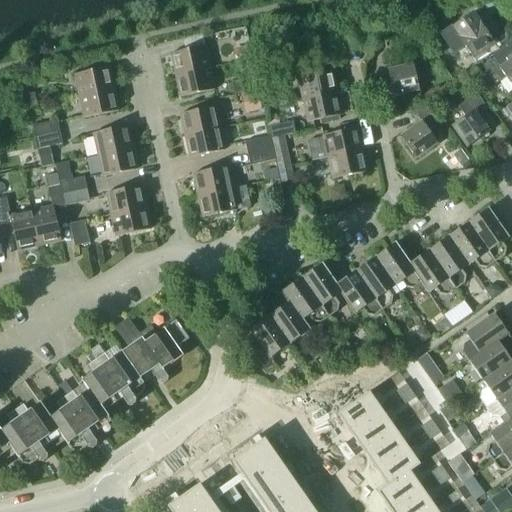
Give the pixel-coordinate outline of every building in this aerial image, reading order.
[(495,0),(490,0),(484,5),(489,12),(499,5),(495,0)] [(473,59),(495,44),(479,22),(472,13),(441,35),(454,53),(464,46),(473,59)] [(511,38),(511,20),(511,19),(498,29),(507,42),(511,38)] [(438,33),(431,23),(422,30),(428,39),(438,33)] [(414,25),(396,29),(399,46),(407,44),(417,42),(414,28),(414,25)] [(493,58),(482,66),(495,85),(505,78),(511,88),(511,41),(491,56),(493,58)] [(235,63),(252,59),(249,45),(232,49),(235,63)] [(175,76),(209,68),(205,46),(171,54),(175,76)] [(415,75),(427,73),(422,50),(409,53),(411,65),(387,71),(393,97),(419,91),(415,75)] [(74,75),(79,97),(113,89),(108,68),(74,75)] [(209,68),(175,76),(180,98),(214,90),(209,68)] [(302,101),(336,93),(332,72),(298,79),(302,101)] [(230,81),(233,93),(258,88),(255,76),(230,81)] [(113,89),(79,97),(84,119),(118,111),(113,89)] [(256,90),(239,94),(243,114),(260,110),(256,90)] [(34,93),(25,95),(28,108),(37,105),(34,93)] [(336,93),(302,101),(307,123),(341,115),(336,93)] [(473,112),(483,104),(476,94),(457,107),(464,117),(451,126),(467,148),(488,132),(473,112)] [(443,106),(438,98),(433,102),(438,110),(443,106)] [(428,131),(437,124),(424,105),(414,113),(421,123),(400,137),(415,159),(437,144),(428,131)] [(185,136),(218,129),(214,107),(180,114),(185,136)] [(32,126),(37,150),(49,147),(62,144),(57,120),(32,126)] [(268,136),(269,138),(294,133),(291,121),(266,127),(268,136)] [(98,155),(132,148),(127,126),(93,133),(98,155)] [(327,158),(361,150),(356,128),(322,136),(327,158)] [(218,129),(185,136),(189,158),(223,151),(218,129)] [(269,138),(268,136),(244,141),(249,165),(274,160),(269,139),(269,138)] [(283,136),(269,139),(274,160),(276,169),(289,166),(283,136)] [(49,147),(37,150),(41,168),(53,165),(49,147)] [(137,170),(132,148),(98,155),(102,177),(137,170)] [(361,150),(327,158),(332,180),(366,172),(361,150)] [(461,153),(452,158),(457,168),(467,163),(461,153)] [(293,181),(289,166),(276,169),(279,184),(293,181)] [(198,196),(232,189),(227,167),(193,174),(198,196)] [(59,183),(57,174),(45,177),(47,189),(60,186),(59,183)] [(60,186),(62,194),(86,189),(84,177),(59,183),(60,186)] [(280,190),(277,178),(271,180),(273,192),(280,190)] [(52,207),(31,212),(38,246),(60,241),(54,213),(66,211),(65,206),(62,194),(60,186),(47,189),(52,207)] [(106,193),(111,215),(145,208),(140,186),(106,193)] [(62,194),(65,206),(89,201),(86,189),(62,194)] [(232,189),(198,196),(202,218),(236,210),(232,189)] [(17,251),(38,246),(31,212),(10,216),(6,198),(0,199),(0,225),(10,223),(17,251)] [(145,208),(111,215),(115,237),(150,230),(145,208)] [(501,243),(508,238),(488,209),(467,223),(494,262),(503,256),(505,249),(501,243)] [(85,220),(69,224),(74,248),(90,244),(85,220)] [(224,221),(217,223),(219,230),(226,229),(224,221)] [(494,262),(467,223),(448,237),(468,266),(474,261),(478,267),(486,268),(494,262)] [(461,270),(468,266),(448,237),(428,251),(455,290),(464,284),(465,276),(461,270)] [(409,265),(409,264),(395,244),(374,258),(394,287),(401,282),(405,288),(413,289),(420,284),(421,283),(409,265)] [(447,296),(455,290),(428,251),(409,264),(409,265),(421,283),(420,284),(428,294),(435,289),(439,295),(447,296)] [(394,287),(374,258),(355,272),(382,311),(391,305),(392,297),(388,291),(394,287)] [(335,285),(336,285),(322,264),(301,279),(328,317),(337,311),(338,304),(334,298),(340,294),(341,294),(335,285)] [(355,272),(336,285),(335,285),(341,294),(340,294),(354,315),(362,309),(366,315),(373,317),(382,311),(355,272)] [(328,317),(301,279),(282,292),(302,321),(302,320),(307,326),(313,322),(320,323),(328,317)] [(492,300),(502,293),(498,286),(491,285),(485,290),(492,300)] [(269,316),(289,345),(310,330),(307,326),(302,320),(302,321),(282,292),(273,298),(272,306),(276,312),(269,316)] [(468,362),(507,335),(493,314),(464,334),(469,341),(463,345),(462,353),(468,362)] [(270,358),(289,345),(269,316),(249,331),(256,341),(246,348),(265,375),(276,367),(270,358)] [(444,318),(433,326),(441,336),(452,328),(444,318)] [(39,461),(42,462),(43,462),(46,460),(47,456),(38,444),(44,440),(48,445),(56,447),(64,441),(71,451),(79,452),(87,446),(88,448),(92,449),(95,447),(96,443),(88,431),(94,426),(98,432),(105,433),(115,427),(108,417),(116,411),(117,403),(113,398),(119,394),(127,406),(131,406),(134,404),(135,400),(134,398),(142,392),(144,385),(140,379),(151,371),(159,383),(163,384),(167,382),(167,378),(162,370),(182,356),(176,348),(188,339),(175,321),(156,335),(150,326),(129,341),(132,345),(109,361),(104,354),(96,360),(91,363),(88,365),(93,373),(81,381),(88,391),(77,399),(72,392),(65,397),(56,403),(61,410),(50,418),(40,404),(27,412),(22,405),(6,416),(11,424),(0,431),(0,430),(0,458),(7,460),(15,454),(22,464),(29,465),(38,460),(39,461)] [(468,362),(482,381),(510,361),(506,355),(511,351),(511,348),(511,341),(507,335),(468,362)] [(410,351),(402,339),(393,345),(401,357),(410,351)] [(352,351),(344,340),(333,349),(340,359),(352,351)] [(92,354),(87,357),(91,363),(96,360),(92,354)] [(305,367),(312,378),(322,370),(315,360),(305,367)] [(479,399),(485,408),(511,389),(511,363),(510,361),(482,381),(477,385),(481,391),(480,392),(479,399)] [(439,371),(428,378),(433,386),(444,379),(439,371)] [(448,404),(462,394),(452,381),(438,391),(448,404)] [(58,386),(65,397),(72,392),(65,382),(58,386)] [(407,385),(398,390),(403,397),(411,391),(407,385)] [(511,418),(511,389),(485,408),(491,417),(499,418),(503,424),(509,420),(509,421),(511,418)] [(51,395),(55,402),(63,397),(58,390),(51,395)] [(411,391),(403,397),(408,404),(416,398),(411,391)] [(369,393),(338,415),(351,433),(382,411),(369,393)] [(448,404),(439,411),(448,423),(457,417),(448,404)] [(382,411),(351,433),(363,451),(395,429),(382,411)] [(486,453),(492,462),(511,447),(511,418),(509,421),(509,420),(503,424),(488,434),(493,441),(487,445),(486,453)] [(431,420),(423,426),(428,432),(436,427),(431,420)] [(463,424),(452,432),(461,445),(472,437),(463,424)] [(436,427),(428,432),(432,439),(440,433),(436,427)] [(395,429),(363,451),(375,469),(407,447),(395,429)] [(314,511),(264,440),(232,462),(266,511),(314,511)] [(407,447),(375,469),(388,487),(410,471),(419,464),(407,447)] [(511,447),(492,462),(498,470),(506,472),(511,468),(511,447)] [(451,464),(457,472),(465,466),(459,458),(451,464)] [(441,466),(433,472),(438,478),(446,472),(441,466)] [(388,487),(378,493),(390,511),(422,489),(410,471),(388,487)] [(446,472),(438,478),(442,485),(450,479),(446,472)] [(218,511),(199,485),(167,507),(170,511),(218,511)] [(422,489),(390,511),(426,511),(434,507),(422,489)] [(458,490),(450,496),(455,503),(463,497),(458,490)] [(498,511),(490,501),(480,508),(483,511),(498,511)]
